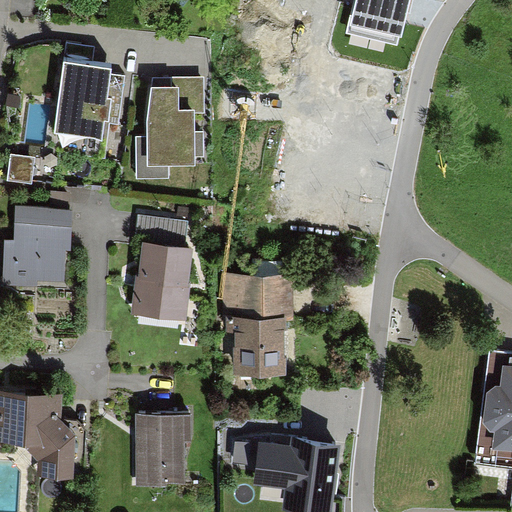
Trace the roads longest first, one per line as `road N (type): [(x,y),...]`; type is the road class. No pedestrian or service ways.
road 1 (residential): [(393,233),(360,511)]
road 2 (residential): [(462,0),(434,40),(393,233)]
road 3 (residential): [(393,233),(431,244),(511,299)]
